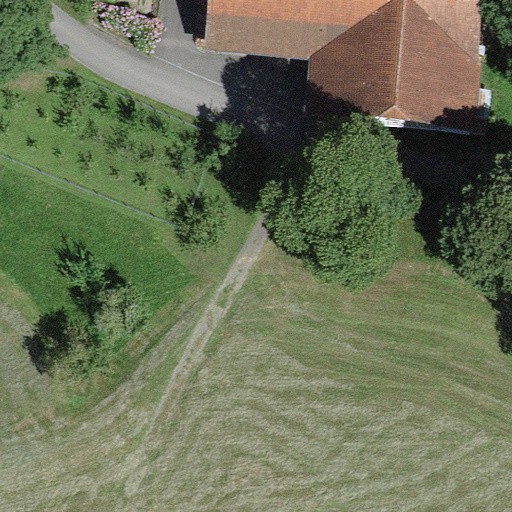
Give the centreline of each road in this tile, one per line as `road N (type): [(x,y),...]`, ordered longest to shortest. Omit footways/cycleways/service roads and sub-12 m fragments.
road 1 (unclassified): [(511,184),(291,138),(96,54),(23,0)]
road 2 (track): [(291,138),(262,229),(179,372),(130,482)]
